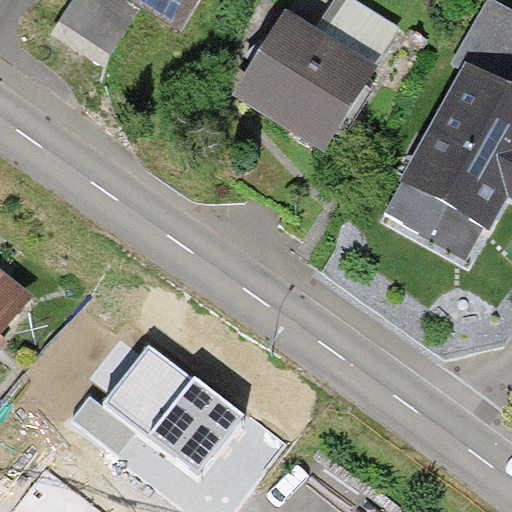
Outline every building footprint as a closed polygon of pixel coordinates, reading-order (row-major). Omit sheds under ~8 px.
[(140,9),(126,0),(75,0),(54,35),(104,66),(140,9)] [(126,0),(140,9),(181,34),(202,0),(126,0)] [(353,0),(334,0),(315,31),(373,68),(398,28),(353,0)] [(511,11),(490,0),(487,0),(453,65),(463,71),(466,65),(511,89),(511,11)] [(315,31),(285,13),(271,36),(232,98),(325,155),(377,70),(373,68),(315,31)] [(511,89),(466,65),(463,71),(385,215),(468,259),(483,231),(491,235),(509,201),(511,202),(511,89)] [(0,341),(33,298),(0,272),(0,341)] [(245,425),(148,347),(101,406),(198,483),(245,425)] [(116,511),(43,451),(0,503),(0,511),(116,511)]
